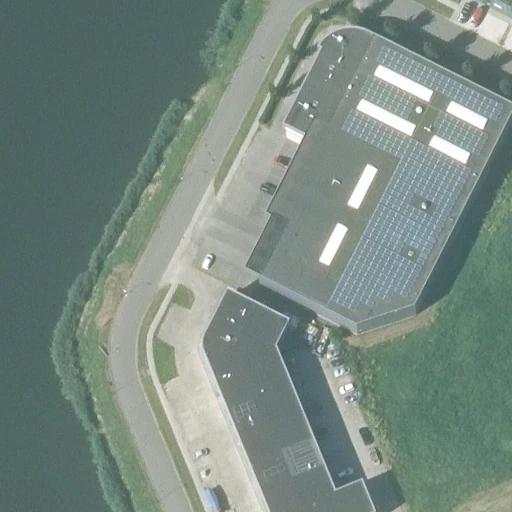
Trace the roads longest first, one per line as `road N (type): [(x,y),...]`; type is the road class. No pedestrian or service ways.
road 1 (unclassified): [(288,0),(123,331),(124,380),(176,511)]
road 2 (unclassified): [(376,0),(511,68)]
